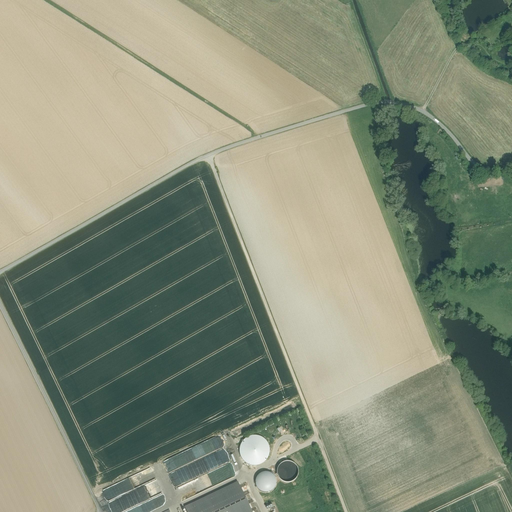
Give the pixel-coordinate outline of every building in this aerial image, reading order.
[(251,436),(247,438),(244,440),(241,444),(240,447),(239,451),(240,456),(242,459),(245,462),(248,465),(252,466),(256,466),(260,465),(264,463),(267,460),(269,456),(270,452),(269,448),(268,444),(266,441),(263,438),(259,436),(255,436),(251,436)] [(182,502),(235,477),(216,437),(163,462),(182,502)] [(301,478),(297,460),(277,465),(282,483),(301,478)] [(258,490),(276,492),(277,481),(273,481),(274,475),(260,473),(258,490)] [(251,511),(238,483),(185,508),(187,511),(251,511)] [(123,492),(103,499),(106,507),(126,500),(123,492)] [(108,511),(130,511),(132,511),(128,501),(126,502),(114,507),(113,505),(112,506),(113,508),(108,510),(108,511)]
